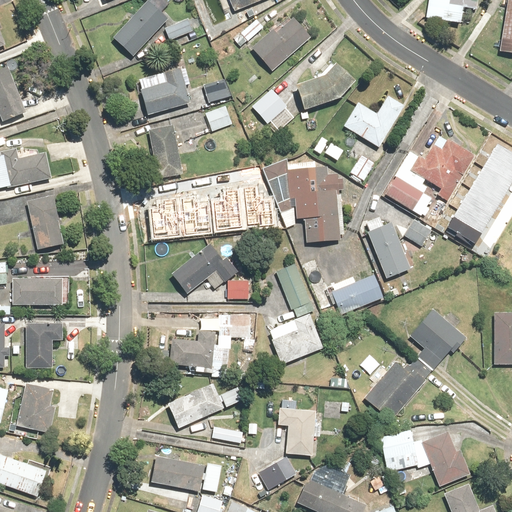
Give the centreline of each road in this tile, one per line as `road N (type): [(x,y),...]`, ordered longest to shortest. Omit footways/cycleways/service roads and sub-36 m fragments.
road 1 (residential): [(42,0),(94,132),(117,222),(120,374),(87,511)]
road 2 (residential): [(359,0),(409,51),(511,111)]
